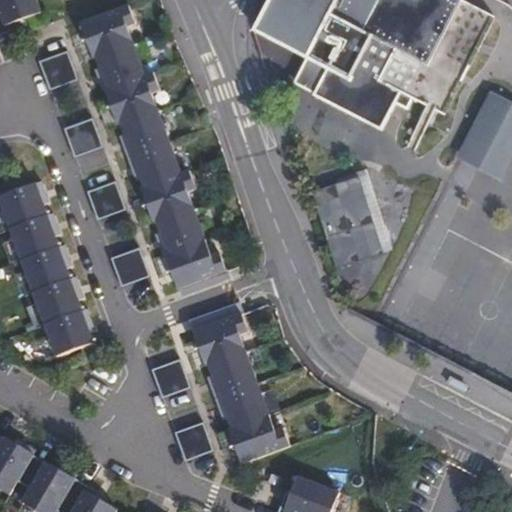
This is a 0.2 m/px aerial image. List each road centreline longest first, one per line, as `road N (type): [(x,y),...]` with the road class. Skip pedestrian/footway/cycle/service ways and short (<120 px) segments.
road 1 (residential): [(294,273),(310,316),(356,371),(511,449)]
road 2 (residential): [(200,20),(294,273)]
road 3 (residential): [(111,328),(38,114),(0,125)]
road 4 (residential): [(0,385),(163,485)]
road 5 (residential): [(294,273),(111,328)]
road 6 (residential): [(163,485),(111,328)]
